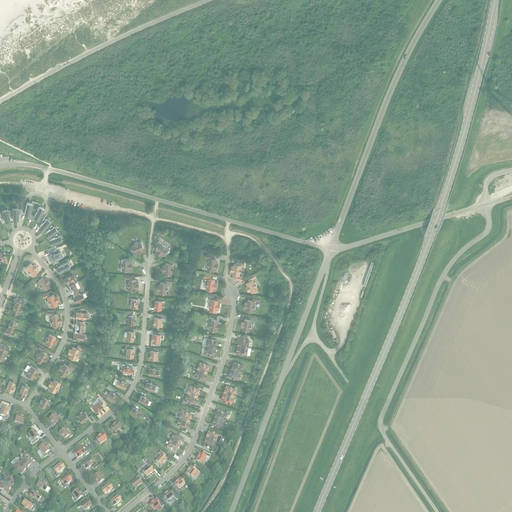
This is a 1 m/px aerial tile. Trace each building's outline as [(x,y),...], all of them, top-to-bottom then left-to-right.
[(28,216),(28,217),(28,218),(29,218),(29,219),(31,220),(32,220),(33,219),(34,219),(35,218),(35,217),(38,219),(44,209),(39,207),(40,205),(37,203),(36,202),(32,202),(32,204),(27,203),(24,214),(28,215),(28,216)] [(40,226),(44,230),(50,223),(46,219),(46,220),(44,219),(43,221),(44,221),(40,226)] [(46,232),(49,237),(57,231),(54,227),(53,227),(52,226),(50,227),(51,229),(46,232)] [(51,239),(53,245),(61,241),(59,236),(58,236),(57,235),(55,236),(56,237),(51,239)] [(166,246),(160,242),(161,240),(158,238),(154,243),(158,246),(155,249),(158,251),(157,253),(160,255),(162,254),(164,255),(166,257),(170,251),(165,248),(166,246)] [(137,251),(138,253),(142,251),(141,249),(144,248),(141,242),(138,244),(138,243),(137,242),(134,244),(135,245),(131,247),(134,253),(137,251)] [(53,260),(54,262),(57,260),(57,259),(61,257),(59,252),(55,254),(54,252),(56,251),(55,247),(49,250),(51,253),(51,254),(50,255),(51,257),(50,257),(52,260),(53,260)] [(210,272),(212,272),(212,271),(212,270),(214,271),(215,268),(217,268),(218,264),(216,263),(216,260),(212,259),(213,255),(206,254),(206,257),(210,258),(209,263),(207,262),(207,266),(208,266),(208,270),(209,270),(209,271),(210,272)] [(121,263),(121,266),(122,267),(123,267),(122,270),(124,270),(124,271),(125,272),(126,272),(127,271),(129,271),(129,268),(131,268),(132,263),(130,263),(130,259),(132,259),(132,258),(128,255),(128,260),(122,259),(121,263)] [(172,271),(173,271),(174,268),(174,263),(176,263),(176,260),(170,260),(170,263),(170,264),(166,263),(165,266),(163,266),(163,271),(165,271),(165,274),(166,274),(166,275),(167,276),(169,276),(170,275),(170,274),(171,274),(172,271)] [(58,267),(60,272),(64,270),(64,271),(67,269),(69,267),(67,263),(65,264),(61,265),(61,266),(58,267)] [(237,276),(236,279),(242,280),(243,277),(239,276),(240,272),(241,272),(242,269),(241,268),(240,268),(241,265),(239,265),(239,264),(239,263),(237,263),(236,263),(236,264),(234,264),(234,267),(232,266),(231,271),(233,271),(233,274),(237,275),(237,276)] [(28,271),(27,272),(29,274),(30,273),(33,276),(38,272),(36,270),(38,268),(34,264),(33,266),(31,264),(26,268),(28,271)] [(73,275),(77,273),(76,271),(75,269),(71,271),(72,275),(70,276),(67,277),(68,277),(64,279),(66,284),(67,283),(69,286),(75,284),(73,280),(76,279),(73,275)] [(207,286),(206,289),(213,290),(213,287),(216,288),(216,283),(214,283),(215,280),(210,279),(210,278),(211,278),(211,275),(205,274),(205,277),(208,278),(208,282),(207,282),(206,282),(206,285),(207,286)] [(250,281),(246,283),(248,286),(246,287),(248,291),(250,290),(252,292),(253,292),(254,292),(255,293),(256,292),(257,291),(256,290),(258,289),(256,286),(257,285),(255,282),(254,283),(252,279),(255,277),(254,274),(248,278),(250,280),(250,281)] [(134,291),(136,291),(136,288),(138,288),(138,283),(136,283),(136,280),(132,280),(132,279),(132,276),(126,275),(126,279),(130,279),(129,283),(128,283),(128,287),(129,287),(129,290),(131,291),(131,292),(133,292),(134,292),(134,291)] [(48,287),(49,286),(47,283),(49,282),(46,278),(44,280),(43,278),(39,281),(37,278),(33,281),(35,284),(36,283),(38,286),(37,286),(42,292),(44,290),(45,289),(46,290),(47,290),(49,289),(49,287),(48,287)] [(171,282),(172,279),(165,279),(165,282),(165,283),(161,282),(160,285),(158,285),(158,290),(160,290),(160,293),(166,294),(167,290),(168,290),(169,287),(167,287),(167,282),(171,282)] [(73,294),(79,292),(75,284),(69,286),(70,289),(70,290),(70,291),(72,292),(73,294)] [(50,304),(51,307),(58,304),(56,302),(58,301),(57,296),(55,297),(54,295),(49,296),(49,295),(48,292),(42,295),(43,298),(47,296),(49,300),(48,300),(49,300),(47,301),(49,304),(50,304)] [(79,292),(73,294),(73,295),(74,298),(73,298),(75,303),(79,301),(79,302),(81,301),(81,300),(84,298),(82,294),(80,295),(79,292)] [(256,301),(255,301),(259,301),(259,297),(253,296),(252,301),(248,300),(248,303),(245,303),(245,307),(247,308),(246,311),(248,311),(248,312),(250,313),(251,312),(251,311),(253,312),(253,308),(254,308),(255,308),(256,301)] [(210,306),(210,310),(216,311),(217,308),(219,309),(220,304),(218,304),(218,301),(212,299),(211,303),(209,303),(209,306),(210,306)] [(17,314),(21,305),(16,303),(15,306),(14,306),(13,309),(14,309),(12,312),(17,314)] [(54,326),(55,327),(57,327),(57,326),(57,325),(59,325),(59,322),(61,322),(61,317),(58,317),(58,314),(53,315),(53,314),(54,314),(53,311),(47,311),(47,315),(51,314),(52,319),(50,319),(51,322),(52,322),(52,326),(54,326)] [(76,321),(83,322),(83,318),(86,319),(86,314),(82,313),(80,312),(80,313),(76,313),(76,318),(77,318),(76,321)] [(135,319),(135,316),(131,315),(131,312),(126,312),(126,315),(129,315),(128,323),(135,324),(135,321),(135,319)] [(155,323),(154,326),(161,326),(162,318),(166,318),(166,315),(160,315),(159,318),(155,317),(155,320),(155,323)] [(210,326),(210,330),(216,331),(217,328),(219,329),(220,324),(218,323),(218,321),(212,319),(211,323),(210,323),(209,326),(210,326)] [(251,321),(245,319),(244,322),(242,322),(241,327),(243,327),(243,330),(249,331),(250,328),(250,327),(251,328),(252,324),(251,324),(251,321)] [(13,331),(16,322),(11,320),(10,324),(9,324),(9,326),(8,329),(13,331)] [(81,334),(82,331),(75,330),(75,333),(74,333),(73,338),(77,339),(79,340),(79,339),(83,340),(84,335),(81,334)] [(160,343),(160,335),(164,335),(164,332),(158,331),(158,334),(154,334),(153,337),(153,339),(153,342),(160,343)] [(47,341),(46,344),(52,347),(53,344),(55,345),(57,340),(55,339),(56,337),(49,334),(48,338),(47,337),(45,341),(47,341)] [(206,346),(216,348),(216,347),(217,344),(217,341),(214,340),(212,339),(211,340),(208,339),(207,342),(206,344),(206,346)] [(238,346),(248,348),(248,346),(249,344),(248,344),(249,341),(245,340),(243,339),(239,339),(239,342),(238,342),(238,344),(238,346)] [(37,361),(37,362),(37,363),(39,364),(40,363),(42,363),(43,361),(45,362),(47,358),(46,357),(47,354),(43,352),(43,351),(44,351),(45,349),(40,345),(38,348),(42,350),(39,354),(38,353),(36,356),(38,357),(36,360),(37,361)] [(74,359),(75,359),(76,356),(77,356),(78,357),(79,353),(78,353),(79,349),(83,350),(84,347),(78,345),(77,348),(77,349),(73,347),(72,350),(70,349),(68,354),(70,354),(69,357),(71,358),(70,359),(71,359),(72,360),(73,360),(74,359)] [(127,349),(126,357),(133,357),(133,354),(133,352),(134,349),(129,349),(129,346),(125,346),(125,349),(127,349)] [(215,350),(216,348),(206,346),(206,348),(205,348),(205,350),(204,353),(202,353),(201,355),(205,356),(206,353),(208,354),(210,355),(214,355),(215,352),(216,350),(215,350)] [(248,349),(248,348),(238,346),(238,348),(237,348),(237,350),(237,353),(240,354),(243,355),(243,354),(247,355),(247,352),(248,349)] [(157,359),(158,351),(162,352),(162,348),(156,348),(155,351),(151,351),(151,353),(151,356),(150,359),(157,359)] [(197,369),(207,373),(207,371),(208,371),(208,369),(209,366),(206,365),(206,364),(204,364),(203,364),(200,362),(199,366),(198,366),(198,368),(197,369)] [(231,369),(241,373),(241,371),(242,371),(242,369),(243,366),(240,365),(240,364),(238,363),(238,364),(234,362),(233,366),(232,366),(232,368),(231,369)] [(61,377),(62,376),(63,376),(64,376),(66,374),(66,373),(67,374),(69,371),(68,371),(68,370),(70,367),(74,369),(75,366),(70,363),(68,365),(68,366),(64,364),(63,366),(61,365),(58,369),(60,371),(59,373),(60,374),(60,375),(60,376),(61,377)] [(127,375),(127,373),(131,373),(132,368),(129,367),(129,366),(127,366),(126,367),(125,367),(125,365),(122,364),(121,370),(123,370),(122,372),(123,372),(123,374),(127,375)] [(28,376),(28,377),(28,378),(29,379),(30,379),(31,378),(32,379),(34,376),(36,377),(38,373),(36,372),(38,370),(31,366),(29,369),(27,372),(28,372),(27,376),(28,376)] [(206,374),(207,373),(197,369),(197,371),(196,371),(196,373),(195,376),(198,378),(200,379),(201,378),(204,380),(205,376),(206,377),(206,374)] [(240,374),(241,373),(231,369),(231,371),(230,373),(229,376),(233,377),(232,378),(235,379),(235,378),(238,380),(239,376),(240,376),(241,374),(240,374)] [(50,386),(49,389),(55,392),(56,389),(57,389),(58,390),(59,387),(58,386),(60,383),(54,380),(53,382),(51,381),(48,385),(50,386)] [(116,385),(124,388),(126,383),(123,382),(124,381),(122,380),(121,381),(118,380),(116,385)] [(9,381),(6,390),(12,392),(13,389),(14,389),(15,387),(14,386),(15,383),(9,381)] [(150,384),(147,383),(145,388),(148,389),(147,392),(150,393),(151,390),(157,392),(159,386),(152,384),(153,383),(150,383),(150,384)] [(22,386),(19,394),(24,396),(25,393),(26,393),(27,391),(26,391),(27,388),(22,386)] [(188,393),(197,397),(198,395),(199,393),(198,393),(200,390),(196,388),(194,387),(194,388),(190,386),(189,390),(189,389),(188,392),(188,393)] [(224,393),(233,396),(234,395),(235,393),(235,392),(236,389),(232,388),(230,387),(226,386),(225,389),(224,391),(224,393)] [(113,394),(110,392),(107,396),(114,402),(117,397),(115,395),(115,394),(113,393),(113,394)] [(196,398),(197,397),(188,393),(187,395),(186,397),(185,400),(183,399),(182,403),(185,404),(186,401),(189,401),(189,402),(191,402),(194,403),(196,400),(197,398),(196,398)] [(233,398),(233,396),(224,393),(223,394),(222,396),(223,396),(221,400),(225,401),(227,402),(231,403),(232,400),(233,398)] [(141,396),(139,401),(147,405),(149,400),(146,398),(147,397),(144,396),(144,397),(141,396)] [(39,404),(45,407),(49,400),(43,397),(42,400),(41,399),(40,402),(39,404)] [(93,409),(93,410),(94,411),(95,411),(96,411),(97,412),(99,410),(101,408),(103,407),(100,403),(103,401),(99,397),(96,399),(99,402),(93,407),(94,408),(93,409)] [(3,407),(0,415),(5,417),(4,419),(7,420),(8,417),(6,416),(7,414),(8,414),(8,412),(9,409),(3,407)] [(133,407),(130,412),(137,417),(140,413),(138,411),(138,410),(136,408),(136,409),(133,407)] [(227,410),(226,413),(223,412),(221,411),(218,410),(216,413),(215,415),(216,415),(215,417),(225,420),(225,419),(226,417),(227,413),(230,414),(231,412),(227,410)] [(180,418),(189,421),(190,420),(191,418),(190,417),(192,414),(188,413),(186,412),(182,411),(181,414),(180,416),(180,418)] [(56,417),(55,415),(56,414),(54,412),(51,414),(53,416),(49,419),(51,421),(52,423),(54,425),(59,421),(62,419),(59,415),(56,417)] [(86,419),(89,418),(85,412),(78,417),(82,423),(84,421),(86,419)] [(17,415),(15,421),(23,424),(25,418),(22,417),(20,416),(17,415)] [(224,422),(225,420),(215,417),(215,418),(214,418),(213,420),(214,421),(213,424),(216,425),(218,426),(222,427),(223,424),(224,422)] [(189,423),(189,421),(180,418),(179,419),(178,421),(177,425),(181,426),(183,427),(187,428),(188,425),(189,423)] [(113,426),(111,428),(115,433),(121,427),(117,422),(115,424),(113,426)] [(71,433),(69,434),(65,428),(59,432),(61,435),(63,437),(64,439),(68,436),(69,438),(72,436),(71,433)] [(33,441),(30,443),(32,446),(37,442),(35,439),(39,437),(37,435),(37,434),(35,433),(34,430),(28,434),(33,441)] [(206,440),(215,443),(216,442),(217,440),(217,439),(218,436),(214,435),(212,434),(208,433),(207,436),(206,438),(206,440)] [(98,437),(96,439),(100,444),(107,439),(103,434),(100,435),(98,437)] [(171,441),(179,446),(180,445),(181,445),(182,443),(181,443),(183,440),(180,438),(180,437),(178,436),(175,434),(173,437),(172,439),(171,441)] [(215,445),(215,443),(206,440),(205,441),(204,443),(203,447),(207,448),(209,449),(211,449),(211,452),(214,453),(215,450),(213,450),(214,447),(215,445)] [(179,447),(179,446),(171,441),(170,442),(169,444),(167,447),(170,449),(172,450),(176,452),(177,449),(178,449),(179,447)] [(45,453),(49,451),(47,448),(46,446),(44,444),(39,448),(44,455),(42,456),(44,458),(47,456),(45,453)] [(87,451),(85,453),(81,448),(74,454),(77,458),(80,456),(81,457),(82,456),(82,455),(84,453),(86,456),(89,453),(87,451)] [(166,459),(162,456),(164,454),(161,451),(159,453),(161,455),(156,461),(161,466),(163,463),(164,462),(166,459)] [(19,461),(26,468),(27,467),(28,467),(29,466),(29,465),(31,463),(29,460),(27,458),(27,459),(25,457),(27,455),(24,453),(23,455),(24,456),(22,458),(20,460),(19,461)] [(197,462),(198,463),(199,464),(200,464),(201,463),(202,464),(206,457),(209,458),(211,455),(205,453),(204,455),(200,454),(198,456),(197,458),(196,461),(198,462),(197,462)] [(94,465),(93,464),(89,459),(82,465),(86,469),(88,467),(89,468),(91,467),(93,470),(98,466),(96,464),(94,465)] [(25,469),(26,468),(19,461),(18,462),(16,464),(14,466),(17,469),(18,471),(21,473),(24,471),(25,470),(25,469)] [(148,467),(142,472),(146,477),(149,475),(151,474),(153,472),(150,468),(152,466),(147,461),(145,463),(148,467)] [(58,473),(60,472),(62,471),(62,470),(64,468),(61,464),(54,469),(57,474),(55,475),(56,478),(60,475),(58,473)] [(188,471),(186,473),(191,477),(196,471),(199,473),(201,470),(196,467),(194,469),(191,467),(189,469),(188,471)] [(96,482),(98,484),(103,480),(98,473),(93,477),(95,480),(96,482)] [(3,481),(11,487),(12,485),(13,484),(13,483),(15,481),(12,478),(10,477),(7,475),(5,478),(3,479),(4,480),(3,481)] [(142,484),(139,480),(141,478),(138,475),(136,477),(137,479),(131,484),(135,489),(137,487),(138,487),(139,485),(142,484)] [(68,476),(61,481),(64,485),(62,486),(64,488),(67,486),(66,485),(67,484),(68,484),(69,483),(69,482),(72,480),(68,476)] [(176,483),(174,485),(179,489),(185,483),(180,479),(178,481),(176,482),(176,483)] [(10,488),(11,487),(3,481),(2,482),(0,484),(0,487),(2,489),(3,491),(4,490),(7,493),(9,490),(10,488)] [(48,487),(45,485),(47,483),(44,481),(42,483),(39,481),(37,486),(40,488),(39,488),(41,490),(42,489),(45,491),(48,487)] [(113,487),(111,488),(108,484),(101,490),(105,494),(107,492),(108,493),(110,492),(109,491),(111,490),(112,491),(114,490),(113,487)] [(77,490),(72,494),(77,500),(82,496),(81,494),(79,492),(77,490)] [(35,499),(38,501),(41,497),(33,491),(30,495),(33,497),(32,498),(34,499),(35,499)] [(165,494),(163,496),(167,501),(173,496),(176,500),(179,498),(174,492),(172,494),(169,491),(167,493),(165,494)] [(117,496),(110,502),(114,506),(116,504),(117,505),(119,503),(118,503),(121,501),(117,496)] [(161,502),(159,504),(155,500),(153,502),(151,503),(149,505),(153,510),(160,505),(161,507),(163,505),(161,502)] [(25,501),(22,505),(25,507),(27,509),(27,508),(30,511),(33,506),(25,501)] [(78,508),(80,506),(84,511),(87,509),(87,510),(89,508),(88,507),(91,505),(88,501),(82,505),(80,503),(76,506),(78,508)]
